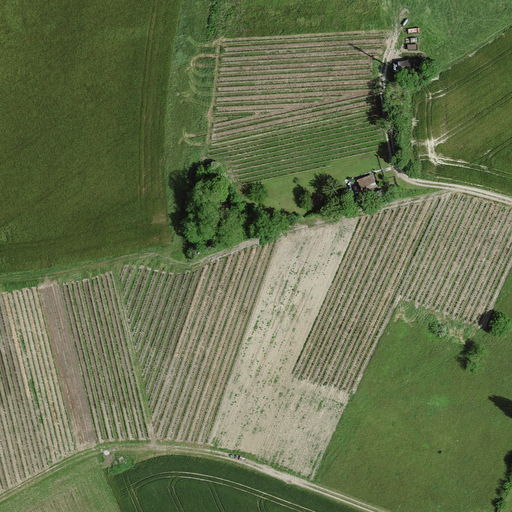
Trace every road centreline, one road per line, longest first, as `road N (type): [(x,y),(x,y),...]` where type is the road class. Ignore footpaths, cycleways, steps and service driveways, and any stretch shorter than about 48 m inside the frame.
road 1 (track): [(378,511),(219,454),(119,447),(89,453),(0,502)]
road 2 (track): [(151,254),(192,266),(311,223),(464,189)]
road 3 (track): [(511,202),(409,179),(396,167),(382,88),(388,59)]
road 4 (track): [(0,279),(181,247)]
